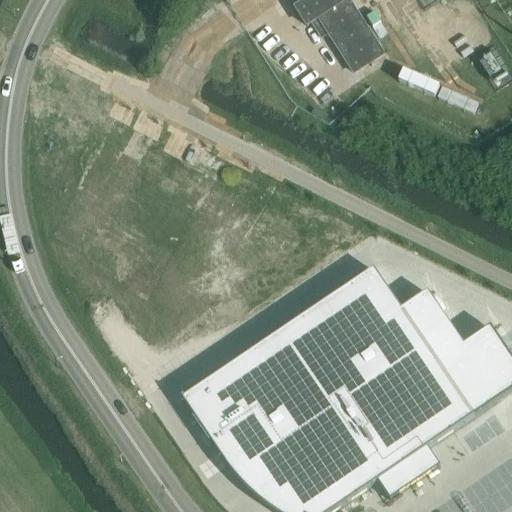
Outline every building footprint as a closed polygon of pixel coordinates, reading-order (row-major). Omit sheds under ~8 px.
[(318,20),(354,75),(383,56),(347,2),(349,0),(311,0),(296,10),(307,28),(318,20)] [(154,149),(108,179),(125,244),(189,203),(154,149)] [(189,203),(125,244),(135,279),(151,304),(211,265),(251,238),(216,185),(189,203)] [(251,238),(211,265),(247,320),(314,276),(278,221),(251,238)] [(211,265),(151,304),(188,359),(247,320),(211,265)] [(463,428),(474,420),(402,313),(374,273),(355,286),(260,350),(185,401),(183,399),(181,400),(184,404),(188,410),(186,410),(226,469),(227,468),(239,483),(280,511),(338,511),(378,485),(390,504),(440,470),(428,451),(463,428)] [(402,313),(474,420),(511,394),(511,362),(490,331),(464,349),(428,295),(402,313)]
